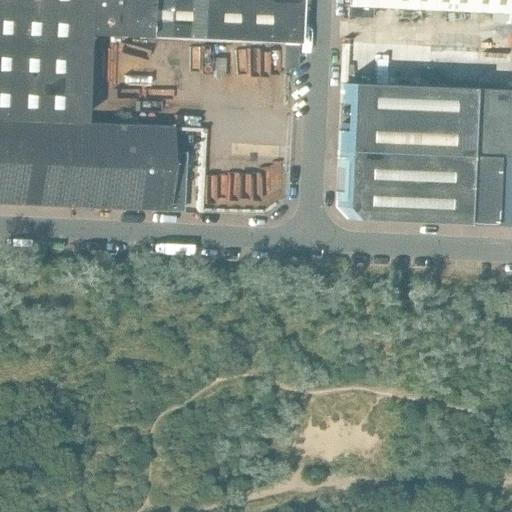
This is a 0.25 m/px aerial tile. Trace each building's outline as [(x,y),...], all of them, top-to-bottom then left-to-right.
[(0,0),(0,119),(73,123),(77,34),(78,0),(0,0)] [(295,0),(78,0),(77,34),(139,37),(293,44),(295,0)] [(503,0),(342,0),(342,17),(368,18),(368,7),(503,13),(503,0)] [(511,0),(503,0),(503,13),(511,13),(511,0)] [(292,69),(293,45),(278,44),(277,68),(292,69)] [(341,44),(339,84),(361,85),(363,45),(341,44)] [(346,219),(485,225),(489,157),(511,157),(511,91),(398,87),(361,85),(339,84),(333,208),(346,219)] [(0,204),(162,211),(162,210),(162,201),(166,127),(73,123),(0,119),(0,204)] [(511,226),(511,157),(489,157),(485,225),(511,226)] [(178,201),(162,201),(162,210),(178,211),(178,201)]
